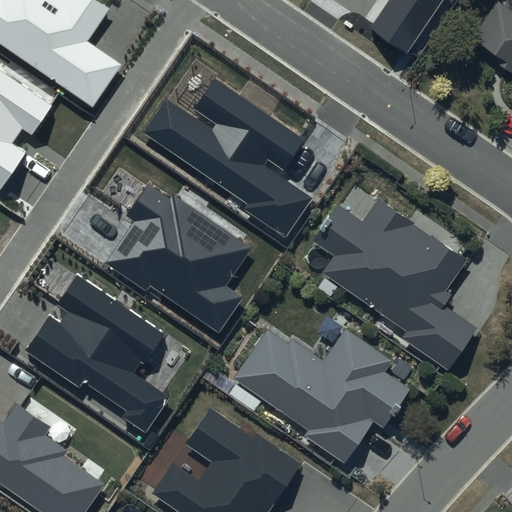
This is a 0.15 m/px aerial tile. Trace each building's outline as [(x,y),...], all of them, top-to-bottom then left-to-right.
[(511,5),(505,0),(495,0),(471,32),(511,62),(511,87),(509,91),(511,92),(511,5)] [(49,180),(0,251),(0,261),(83,318),(137,240),(49,180)] [(377,194),(364,211),(348,199),(318,240),(333,251),(320,269),(453,365),(480,328),(440,299),(468,260),(377,194)] [(0,283),(0,334),(14,345),(38,310),(0,283)] [(393,361),(348,326),(321,360),(274,323),(235,374),(350,463),(410,385),(388,368),(393,361)] [(271,511),(303,472),(213,400),(151,479),(192,511),(271,511)]
